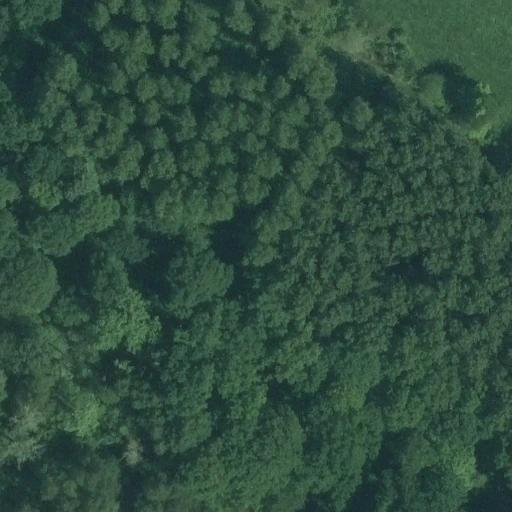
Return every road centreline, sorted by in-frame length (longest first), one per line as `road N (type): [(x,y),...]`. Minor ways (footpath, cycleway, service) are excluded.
road 1 (track): [(511,431),(199,241),(0,108)]
road 2 (track): [(511,154),(270,0)]
